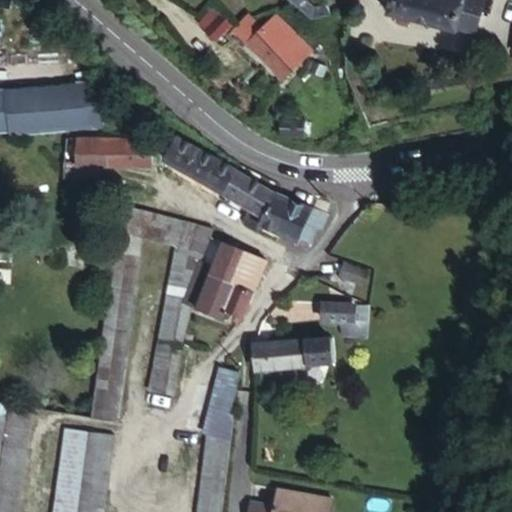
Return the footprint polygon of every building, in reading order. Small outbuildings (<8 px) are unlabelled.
[(334,9),(329,0),(325,0),(321,3),(318,0),(306,0),(317,13),(325,12),(334,9)] [(395,0),(393,8),(458,29),(466,0),(395,0)] [(211,5),(196,21),(217,40),(232,24),(211,5)] [(268,25),(257,17),(252,12),(238,27),(288,75),(314,46),(297,30),(281,12),(268,25)] [(297,30),(314,46),(322,54),(329,47),(306,23),(297,30)] [(51,127),(107,122),(104,83),(47,89),(50,123),(51,127)] [(5,93),(0,93),(0,126),(50,123),(47,89),(5,93)] [(306,116),(282,114),(281,130),(305,131),(306,116)] [(190,168),(204,145),(183,134),(169,156),(190,168)] [(82,141),(82,163),(103,164),(111,163),(112,142),(82,141)] [(125,164),(126,141),(112,142),(111,163),(125,164)] [(154,141),(126,141),(125,164),(155,164),(154,141)] [(207,178),(220,155),(204,145),(190,168),(207,178)] [(235,163),(220,155),(207,178),(231,192),(244,169),(235,163)] [(65,163),(66,180),(74,180),(72,163),(65,163)] [(72,163),(74,180),(104,179),(103,164),(82,163),(72,163)] [(244,169),(231,192),(254,206),(268,213),(279,190),(252,174),(244,169)] [(298,198),(296,198),(279,190),(268,213),(264,220),(283,229),(298,198)] [(310,219),(316,207),(298,198),(283,229),(301,237),(303,233),(310,219)] [(124,205),(121,229),(139,233),(144,209),(124,205)] [(323,225),(330,210),(317,205),(316,207),(310,219),(320,223),(323,225)] [(139,233),(145,235),(165,239),(171,215),(144,209),(139,233)] [(171,215),(165,239),(180,243),(185,218),(171,215)] [(200,222),(185,218),(180,243),(194,246),(200,222)] [(312,238),(320,223),(310,219),(303,233),(312,238)] [(200,222),(194,246),(210,250),(216,235),(219,226),(200,222)] [(121,229),(96,414),(120,418),(145,235),(139,233),(121,229)] [(226,239),(216,235),(210,250),(207,258),(217,263),(226,239)] [(226,239),(217,263),(214,269),(257,286),(269,255),(226,239)] [(178,393),(186,343),(194,300),(190,299),(207,258),(210,250),(194,246),(180,243),(162,336),(164,337),(156,390),(178,393)] [(190,299),(194,300),(202,303),(207,290),(214,269),(217,263),(207,258),(190,299)] [(345,260),(341,274),(366,282),(370,269),(345,260)] [(228,306),(246,312),(257,286),(214,269),(207,290),(231,300),(228,306)] [(468,294),(453,283),(445,291),(460,304),(468,294)] [(207,290),(202,303),(226,313),(228,306),(231,300),(207,290)] [(354,301),(325,300),(325,316),(354,317),(354,301)] [(275,338),(278,363),(337,359),(334,333),(275,338)] [(275,338),(258,339),(262,364),(278,363),(275,338)] [(69,426),(56,511),(226,511),(238,412),(233,411),(242,371),(225,367),(210,430),(213,431),(201,511),(107,511),(118,433),(69,426)] [(7,436),(11,401),(5,399),(0,435),(7,436)] [(0,511),(21,511),(37,405),(11,401),(7,436),(3,459),(0,480),(0,481),(0,511)] [(362,501),(366,488),(347,483),(344,497),(362,501)] [(281,486),(276,511),(333,511),(336,496),(281,486)]
